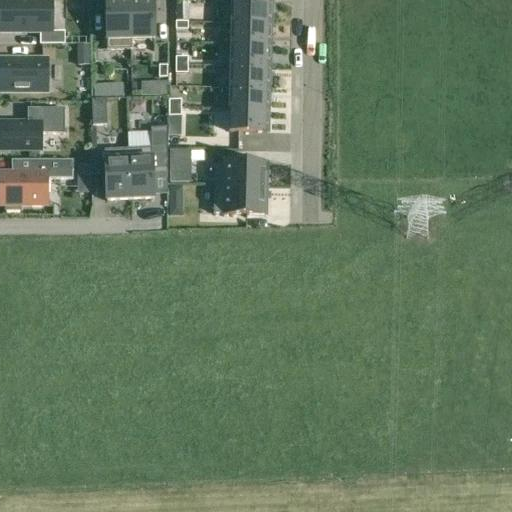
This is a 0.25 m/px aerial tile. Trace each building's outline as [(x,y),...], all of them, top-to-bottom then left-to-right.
[(0,0),(0,33),(39,33),(39,45),(64,46),(64,33),(51,33),(52,0),(0,0)] [(131,51),(129,0),(114,0),(106,0),(107,51),(131,51)] [(129,0),(131,51),(132,51),(132,41),(154,40),(153,0),(129,0)] [(222,24),(271,25),(271,2),(223,1),(222,24)] [(188,3),(176,3),(176,23),(188,23),(188,3)] [(188,23),(176,23),(176,31),(188,31),(188,23)] [(231,46),(270,47),(271,25),(222,24),(222,25),(232,25),(231,46)] [(88,46),(78,47),(79,66),(88,65),(88,46)] [(231,46),(231,67),(270,68),(270,47),(231,46)] [(176,66),(188,66),(188,58),(176,58),(176,66)] [(0,93),(47,94),(47,60),(0,60),(0,93)] [(188,74),(188,66),(176,66),(176,74),(188,74)] [(159,79),(167,79),(167,67),(159,67),(159,79)] [(230,89),(269,90),(270,68),(231,67),(230,89)] [(230,110),(268,111),(269,90),(230,89),(230,110)] [(169,109),(181,109),(181,101),(169,101),(169,109)] [(108,128),(107,102),(93,102),(94,129),(108,128)] [(181,109),(169,109),(169,112),(169,117),(181,117),(181,109)] [(0,123),(0,151),(41,152),(41,135),(65,135),(65,110),(28,110),(27,124),(0,123)] [(268,134),(268,111),(230,110),(229,133),(268,134)] [(131,150),(128,150),(130,201),(154,200),(153,186),(172,185),(171,152),(170,130),(151,131),(152,149),(131,150)] [(106,202),(130,201),(128,150),(104,151),(106,202)] [(193,152),(171,152),(172,185),(193,185),(193,152)] [(214,186),(214,187),(267,188),(267,164),(224,163),(224,186),(214,186)] [(78,166),(78,175),(81,178),(91,178),(91,165),(78,166)] [(31,184),(0,183),(0,216),(5,217),(5,222),(19,222),(19,217),(46,217),(46,191),(72,191),(72,172),(31,172),(31,184)] [(266,216),(267,188),(214,187),(213,215),(266,216)] [(184,200),(184,190),(171,190),(171,200),(184,200)]
